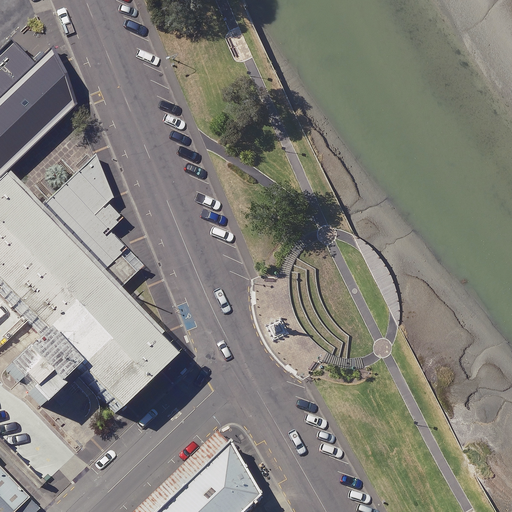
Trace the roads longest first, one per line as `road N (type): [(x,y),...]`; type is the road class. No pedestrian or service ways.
road 1 (tertiary): [(240,365),(86,0)]
road 2 (unclassified): [(87,511),(240,365)]
road 3 (tertiary): [(326,511),(240,365)]
